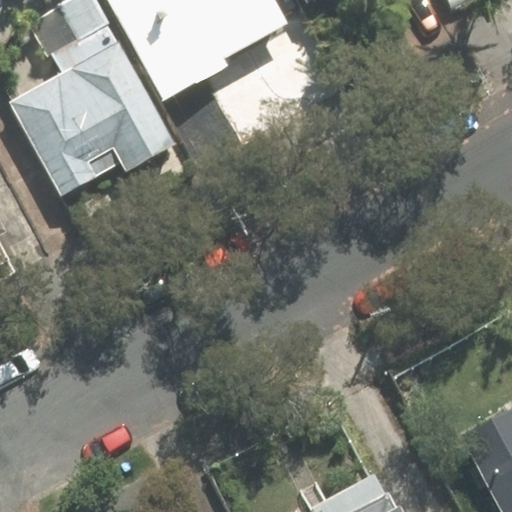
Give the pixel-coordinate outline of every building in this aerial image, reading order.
[(7,108),(61,204),(119,172),(122,178),(172,151),(88,0),(79,0),(28,29),(56,80),(7,108)] [(100,0),(160,106),(228,69),(225,65),(285,32),(267,0),(100,0)] [(302,0),(309,12),(330,0),(302,0)] [(511,511),(511,404),(453,434),(492,511),(511,511)] [(321,511),(393,511),(374,473),(316,502),(321,511)]
